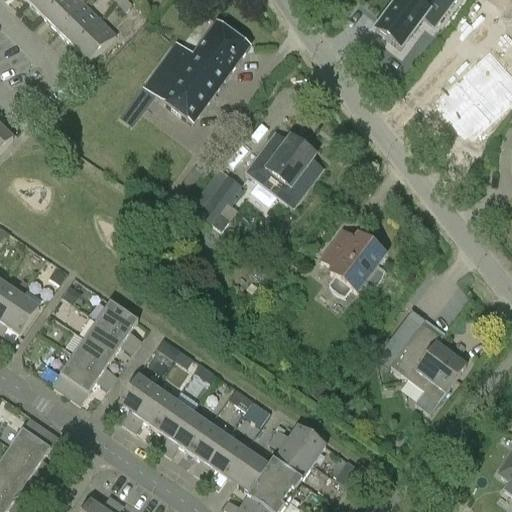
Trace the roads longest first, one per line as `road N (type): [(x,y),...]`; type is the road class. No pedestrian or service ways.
road 1 (residential): [(511,296),(327,73),(281,0)]
road 2 (residential): [(196,511),(95,444)]
